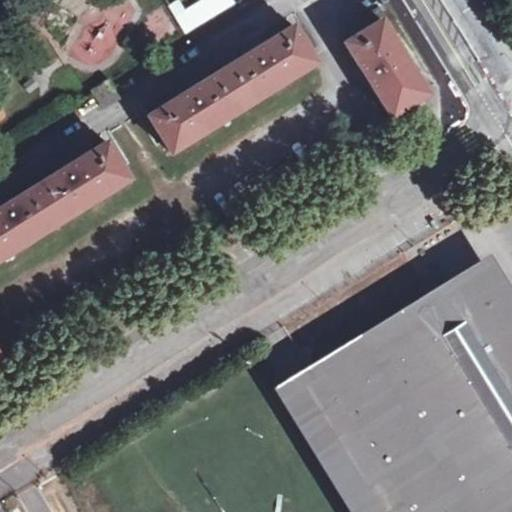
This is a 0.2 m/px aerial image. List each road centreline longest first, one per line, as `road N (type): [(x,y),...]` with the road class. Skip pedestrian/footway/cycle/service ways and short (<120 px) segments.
road 1 (residential): [(511,136),(0,446)]
road 2 (tertiary): [(426,0),(511,136)]
